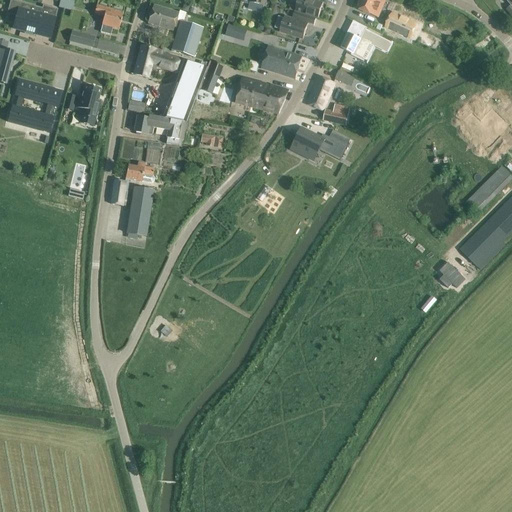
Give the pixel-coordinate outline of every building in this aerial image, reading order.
[(291,0),(292,3),(297,4),(294,11),(316,18),(318,19),(323,0),(291,0)] [(359,0),(356,8),(378,18),(384,0),(359,0)] [(15,28),(14,29),(37,35),(49,38),(57,10),(45,7),(43,6),(43,9),(40,8),(21,4),(15,28)] [(104,16),(102,24),(102,25),(100,32),(111,35),(113,27),(119,29),(123,14),(113,11),(113,10),(96,5),(94,13),(104,16)] [(193,57),(202,29),(176,21),(179,13),(153,5),(148,23),(173,31),(174,28),(178,29),(171,50),(193,57)] [(313,26),(316,18),(294,11),(292,19),(284,16),(279,32),(303,39),(308,24),(313,26)] [(393,13),(386,28),(409,39),(416,24),(393,13)] [(346,40),(342,48),(350,52),(349,54),(361,60),(366,51),(369,45),(370,43),(386,51),(390,42),(365,30),(366,28),(353,21),(344,40),(346,40)] [(96,31),(74,25),(72,35),(93,41),(96,31)] [(228,25),(225,35),(235,38),(238,28),(230,26),(228,25)] [(238,43),(250,45),(251,30),(239,29),(238,43)] [(99,38),(97,49),(108,50),(110,40),(99,38)] [(0,82),(6,84),(15,52),(6,50),(8,42),(0,40),(0,82)] [(157,69),(179,74),(184,61),(161,53),(161,51),(142,46),(135,74),(154,79),(157,69)] [(302,57),(293,54),(268,46),(264,61),(260,60),(259,63),(251,60),(248,70),(257,72),(259,66),(262,67),(261,69),(295,80),(302,57)] [(179,74),(163,118),(186,122),(207,67),(184,61),(179,74)] [(210,61),(207,68),(199,90),(211,95),(222,66),(219,64),(219,63),(210,61)] [(342,68),(353,72),(354,68),(343,63),(342,68)] [(343,72),(339,82),(347,85),(351,76),(343,72)] [(335,83),(327,80),(318,76),(307,104),(324,111),(335,83)] [(263,100),(268,85),(265,84),(264,85),(260,84),(260,83),(242,78),(236,103),(263,110),(265,101),(263,100)] [(12,105),(7,122),(17,125),(17,123),(41,129),(40,131),(50,133),(54,117),(51,116),(53,107),(57,108),(61,91),(52,88),(51,90),(28,84),(28,82),(19,79),(14,96),(18,97),(16,106),(12,105)] [(95,120),(100,101),(98,101),(101,89),(85,85),(82,98),(80,98),(77,108),(83,109),(81,117),(95,120)] [(289,91),(268,85),(263,100),(265,101),(263,110),(278,114),(289,91)] [(466,109),(472,115),(486,100),(480,94),(466,109)] [(64,109),(72,111),(76,97),(68,95),(64,109)] [(129,110),(147,112),(148,103),(130,101),(129,110)] [(323,120),(346,125),(349,115),(325,109),(323,120)] [(480,122),(474,115),(468,121),(476,129),(474,131),(490,146),(510,126),(493,109),(480,122)] [(182,141),(186,122),(163,118),(149,115),(148,119),(137,117),(135,132),(152,135),(154,128),(168,131),(166,138),(182,141)] [(302,128),(292,146),(304,152),(305,152),(310,154),(315,145),(341,158),(347,146),(329,137),(326,135),(325,136),(326,136),(324,139),(321,138),(302,128)] [(202,145),(225,146),(225,135),(203,134),(202,145)] [(128,165),(126,178),(126,179),(129,179),(141,181),(152,183),(154,182),(155,179),(153,176),(154,169),(153,169),(145,167),(145,166),(145,164),(138,163),(137,165),(137,167),(128,165)] [(467,202),(479,213),(511,179),(511,176),(502,167),(467,202)] [(302,183),(320,187),(322,177),(304,173),(302,183)] [(129,179),(126,179),(125,182),(115,180),(111,204),(123,206),(127,206),(129,191),(127,191),(129,179)] [(127,233),(146,236),(154,191),(134,188),(127,233)] [(511,197),(459,250),(476,267),(511,231),(511,197)] [(462,282),(472,271),(455,254),(444,264),(462,282)]
